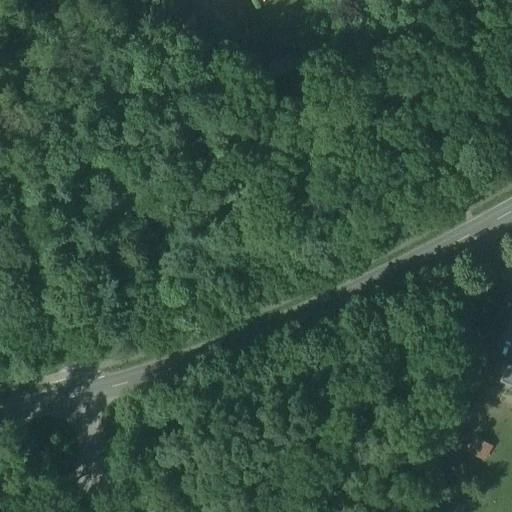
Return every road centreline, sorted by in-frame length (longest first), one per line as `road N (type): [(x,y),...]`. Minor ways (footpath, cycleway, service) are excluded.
road 1 (tertiary): [(87,396),(268,334),(410,270),(511,212)]
road 2 (unclassified): [(87,396),(46,291),(0,100)]
road 3 (unclassified): [(87,396),(115,451),(171,511)]
road 4 (unclassified): [(87,396),(48,511)]
